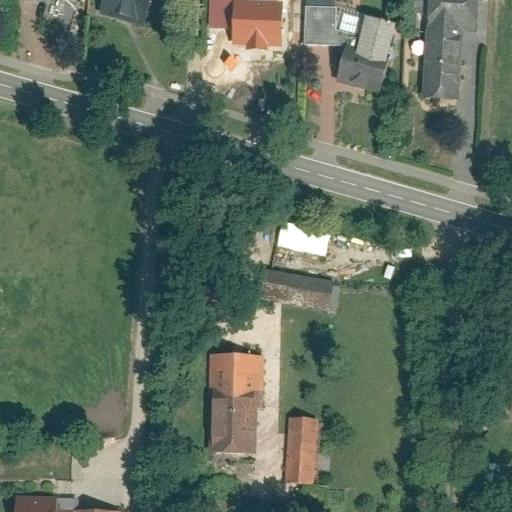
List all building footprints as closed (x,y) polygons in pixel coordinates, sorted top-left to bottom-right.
[(104,0),(100,17),(146,31),(155,0),(104,0)] [(306,0),(306,10),(335,10),(335,0),(306,0)] [(461,30),(480,31),(480,0),(430,0),(428,102),(460,103),(461,30)] [(282,5),(234,4),(233,48),(244,48),(244,53),(269,54),(269,49),(281,49),(282,5)] [(306,46),(337,46),(337,10),(335,10),(306,10),(306,46)] [(378,94),(396,28),(365,19),(356,50),(348,48),(339,83),(378,94)] [(331,255),(333,230),(285,225),(283,250),(331,255)] [(337,276),(266,267),(261,307),(332,316),(337,276)] [(260,450),(260,358),(220,358),(220,450),(260,450)] [(313,417),(288,415),(283,471),(308,474),(313,417)] [(477,511),(506,511),(507,494),(478,494),(477,511)] [(119,511),(119,503),(21,501),(21,511),(119,511)]
